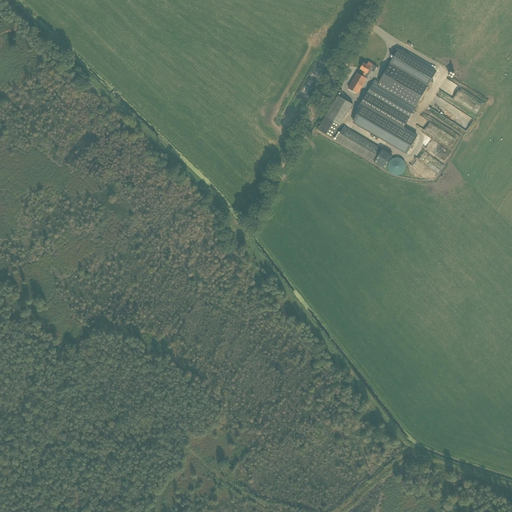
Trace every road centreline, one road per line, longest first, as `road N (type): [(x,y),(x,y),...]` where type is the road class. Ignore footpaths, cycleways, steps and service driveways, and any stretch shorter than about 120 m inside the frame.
road 1 (track): [(511,486),(427,458),(401,440),(220,206),(5,0)]
road 2 (unclassified): [(247,225),(379,0)]
